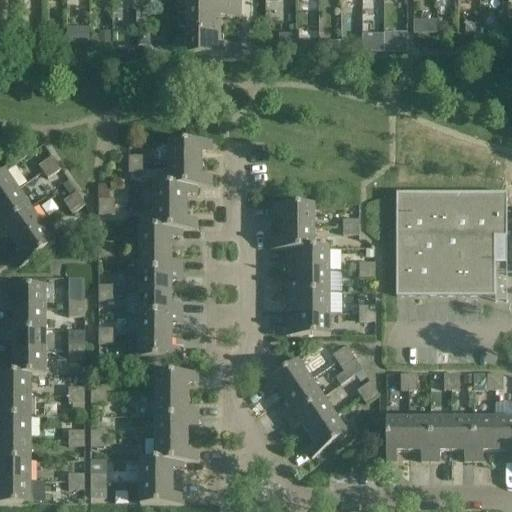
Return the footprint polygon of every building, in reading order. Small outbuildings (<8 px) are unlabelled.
[(220,0),(185,0),(185,10),(240,10),(240,1),(220,1),(220,0)] [(185,32),(220,33),(220,19),(240,19),(240,10),(185,10),(185,32)] [(443,25),(437,25),(437,35),(447,35),(447,28),(443,25)] [(185,57),(240,57),(240,46),(220,46),(220,33),(185,32),(185,57)] [(13,33),(7,38),(7,47),(19,47),(19,33),(13,33)] [(98,33),(98,45),(110,44),(110,33),(98,33)] [(43,35),(27,35),(27,46),(43,46),(43,35)] [(391,35),(383,35),(383,37),(383,55),(391,55),(391,35)] [(370,37),(362,37),(362,54),(370,54),(370,37)] [(90,39),(67,39),(67,46),(67,50),(90,50),(90,46),(90,39)] [(341,43),(329,43),(329,54),(341,54),(341,46),(341,43)] [(297,45),(297,54),(309,54),(309,45),(297,45)] [(136,52),(127,52),(127,66),(136,65),(136,52)] [(167,143),(167,144),(167,166),(201,166),(201,154),(212,154),(212,143),(167,143)] [(43,174),(56,165),(52,159),(38,168),(43,174)] [(56,165),(43,174),(47,181),(61,171),(56,165)] [(145,166),(128,166),(128,174),(145,174),(145,166)] [(201,166),(167,166),(167,187),(197,187),(197,189),(212,189),(212,178),(201,178),(201,166)] [(0,203),(19,191),(6,172),(0,176),(0,203)] [(110,187),(98,187),(98,199),(110,199),(110,187)] [(152,209),(187,209),(186,197),(197,197),(197,189),(197,187),(167,187),(152,187),(152,209)] [(19,191),(0,203),(0,229),(31,209),(19,191)] [(67,210),(81,201),(76,194),(63,203),(67,210)] [(506,196),(396,196),(396,298),(494,299),(494,265),(496,265),(496,264),(506,264),(506,239),(506,214),(506,196)] [(72,216),(85,207),(81,201),(67,210),(72,216)] [(98,209),(114,209),(114,201),(98,201),(98,209)] [(271,207),(271,218),(281,218),(281,230),(315,230),(315,207),(271,207)] [(31,209),(0,229),(0,241),(8,236),(15,246),(43,227),(31,209)] [(114,209),(98,209),(98,217),(114,217),(114,209)] [(187,209),(152,209),(152,230),(152,231),(182,231),(182,232),(197,232),(196,221),(187,221),(187,209)] [(43,227),(15,246),(22,256),(13,262),(19,271),(56,245),(43,227)] [(137,252),(172,252),(172,241),(182,241),(182,232),(182,231),(152,231),(152,230),(137,230),(137,252)] [(315,230),(281,230),(281,242),(271,242),(271,253),(286,253),(286,252),(315,251),(315,250),(315,230)] [(342,238),(359,238),(359,230),(343,230),(342,238)] [(98,252),(114,252),(114,244),(98,244),(98,252)] [(296,273),(330,273),(330,250),(315,250),(315,251),(286,252),(286,253),(286,261),(296,261),(296,273)] [(114,252),(98,252),(98,260),(114,260),(114,252)] [(137,274),(182,274),(182,264),(172,264),(172,252),(137,252),(137,274)] [(330,273),(296,273),(296,285),(286,285),(286,295),(330,295),(330,273)] [(359,281),(375,281),(375,273),(359,273),(359,281)] [(137,296),(172,296),(172,283),(182,283),(182,274),(137,274),(137,296)] [(98,296),(114,296),(115,286),(98,286),(98,296)] [(2,289),(2,290),(2,300),(12,300),(12,311),(47,311),(47,289),(2,289)] [(330,295),(286,295),(286,304),(296,304),(296,317),(330,317),(330,295)] [(137,317),(182,317),(182,307),(172,308),(172,296),(137,296),(137,317)] [(359,317),(375,317),(375,308),(359,308),(359,317)] [(47,311),(12,311),(13,324),(2,324),(2,333),(47,333),(47,311)] [(68,319),(84,320),(84,311),(68,311),(68,319)] [(137,339),(171,339),(171,327),(182,327),(182,317),(137,317),(137,339)] [(331,339),(331,337),(330,317),(296,317),(296,328),(286,328),(286,339),(331,339)] [(98,339),(114,339),(114,331),(98,331),(98,339)] [(47,333),(2,333),(2,343),(13,343),(13,355),(47,355),(47,333)] [(137,362),(182,362),(182,351),(171,351),(171,339),(137,339),(137,362)] [(337,364),(350,355),(346,348),(332,358),(337,364)] [(84,354),(68,355),(68,363),(85,363),(84,354)] [(47,355),(13,355),(13,367),(2,367),(2,375),(2,376),(32,376),(32,378),(47,378),(47,355)] [(344,374),(335,380),(341,388),(355,378),(363,373),(355,361),(350,355),(337,364),(344,374)] [(299,363),(262,388),(268,397),(276,391),(283,401),(311,381),(299,363)] [(0,397),(32,398),(32,378),(32,376),(2,376),(2,375),(0,375),(0,397)] [(153,375),(153,377),(153,398),(188,398),(188,386),(198,386),(198,375),(153,375)] [(400,377),(400,394),(408,393),(408,377),(400,377)] [(408,377),(408,393),(416,393),(416,377),(408,377)] [(452,393),(452,377),(443,377),(443,393),(452,393)] [(459,393),(460,377),(452,377),(452,393),(459,393)] [(464,377),(464,386),(473,386),(473,377),(464,377)] [(487,377),(474,377),(474,394),(487,394),(487,393),(495,393),(495,377),(487,377)] [(311,381),(283,401),(290,411),(281,416),(287,424),(324,399),(311,381)] [(361,400),(375,391),(370,384),(356,393),(361,400)] [(90,398),(107,398),(107,390),(90,390),(90,398)] [(366,406),(379,397),(375,391),(361,400),(366,406)] [(32,398),(0,397),(0,419),(32,420),(32,398)] [(68,406),(85,406),(85,398),(68,398),(68,406)] [(188,398),(153,398),(153,420),(198,420),(198,410),(188,410),(188,398)] [(324,399),(287,424),(292,432),(301,427),(308,437),(336,417),(324,399)] [(312,461),(349,436),(336,417),(308,437),(314,446),(306,452),(312,461)] [(32,420),(0,419),(0,441),(32,441),(32,420)] [(511,419),(495,420),(495,454),(507,454),(507,464),(511,464),(511,419)] [(198,420),(153,420),(153,441),(188,441),(188,429),(198,429),(198,420)] [(386,420),(386,428),(386,465),(397,465),(397,454),(408,454),(408,420),(386,420)] [(408,420),(408,454),(420,454),(420,464),(430,464),(430,420),(408,420)] [(430,420),(430,464),(440,464),(440,454),(452,454),(452,420),(430,420)] [(452,420),(452,454),(464,454),(464,464),(473,464),(473,420),(452,420)] [(473,420),(473,464),(483,464),(483,454),(495,454),(495,420),(473,420)] [(68,441),(84,441),(84,433),(68,433),(68,441)] [(90,441),(107,441),(107,433),(90,433),(90,441)] [(32,441),(0,441),(0,462),(32,463),(32,441)] [(153,441),(153,462),(153,463),(183,463),(183,464),(198,464),(198,453),(188,453),(188,441),(153,441)] [(32,463),(0,462),(0,484),(32,485),(32,463)] [(138,485),(173,485),(173,472),(183,472),(183,464),(183,463),(153,463),(153,462),(138,462),(138,485)] [(68,484),(84,484),(84,476),(68,476),(68,484)] [(90,485),(106,485),(106,476),(90,476),(90,485)] [(0,507),(32,507),(32,485),(0,484),(0,507)] [(138,485),(138,507),(183,507),(183,496),(173,496),(173,485),(138,485)]
